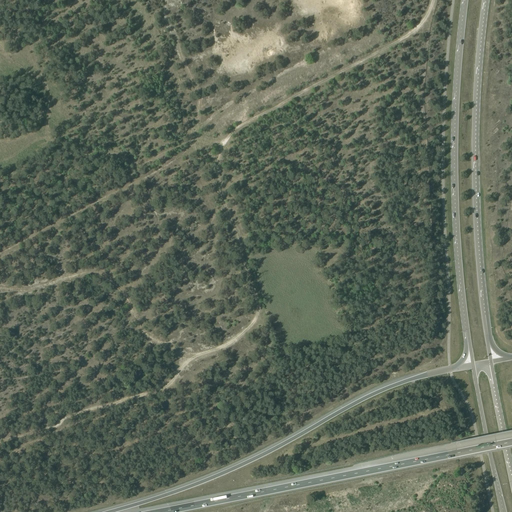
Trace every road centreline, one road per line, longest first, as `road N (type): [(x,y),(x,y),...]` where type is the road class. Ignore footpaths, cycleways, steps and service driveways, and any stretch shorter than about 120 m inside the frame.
road 1 (track): [(187,355),(218,350),(258,316),(217,188),(217,155),(227,135),(404,37),(428,16),(431,0)]
road 2 (motorway): [(473,365),(400,382),(241,465),(111,511)]
road 3 (primary): [(465,0),(454,204),(473,365)]
road 4 (primary): [(491,361),(475,145),(487,0)]
road 5 (motorway): [(511,442),(160,511)]
road 6 (track): [(187,355),(161,388),(0,443)]
road 7 (primary): [(473,365),(502,511)]
road 8 (track): [(166,0),(198,92),(197,140)]
